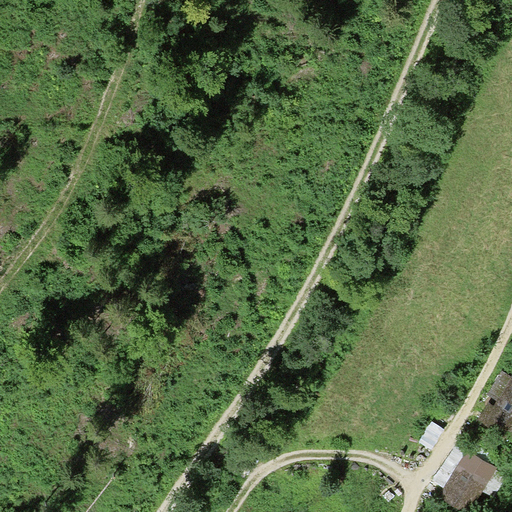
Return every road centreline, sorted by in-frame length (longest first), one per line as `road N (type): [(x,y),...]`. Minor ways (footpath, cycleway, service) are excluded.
road 1 (track): [(434,0),(373,143),(242,400),(169,511)]
road 2 (track): [(0,290),(70,187),(112,87),(136,0)]
